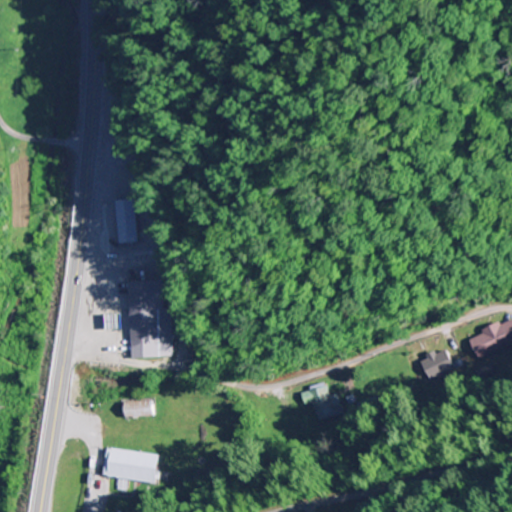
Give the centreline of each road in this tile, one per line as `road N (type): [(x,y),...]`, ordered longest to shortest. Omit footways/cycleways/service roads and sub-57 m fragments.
road 1 (primary): [(40,511),(73,291),(94,0)]
road 2 (residential): [(277,511),(438,475),(511,444)]
